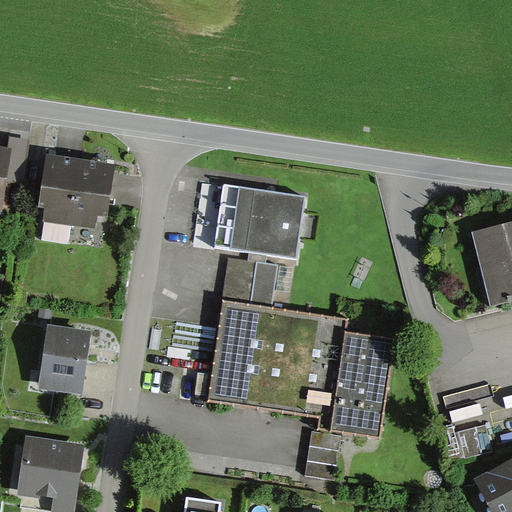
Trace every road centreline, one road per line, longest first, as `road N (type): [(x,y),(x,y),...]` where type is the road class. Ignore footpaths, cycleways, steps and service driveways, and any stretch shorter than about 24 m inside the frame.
road 1 (residential): [(164,127),(108,511)]
road 2 (residential): [(511,177),(164,127)]
road 3 (residential): [(164,127),(0,103)]
